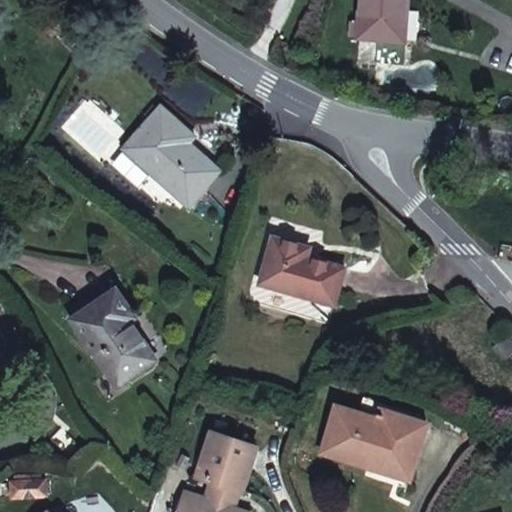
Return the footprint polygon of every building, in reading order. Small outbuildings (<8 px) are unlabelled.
[(405,42),(407,0),(361,0),(360,23),(353,22),(351,38),(405,42)] [(74,45),(85,26),(76,21),(70,31),(64,43),(72,47),(74,45)] [(180,135),(186,128),(162,106),(124,148),(188,207),(220,172),(190,144),(180,135)] [(190,144),(196,137),(186,128),(180,135),(190,144)] [(308,258),(311,249),(274,238),(260,285),(335,307),(345,269),(308,258)] [(130,322),(135,318),(116,290),(72,321),(118,387),(157,361),(130,322)] [(493,347),(505,362),(511,355),(511,342),(506,336),(493,347)] [(381,410),(377,420),(336,408),(322,454),(367,468),(369,461),(413,473),(427,424),(381,410)] [(241,493),(255,447),(213,433),(198,478),(213,483),(207,500),(185,493),(179,511),(242,511),(233,509),(226,507),(232,490),(238,492),(241,493)] [(410,480),(413,473),(369,461),(367,468),(410,480)] [(46,495),(45,482),(12,484),(13,496),(46,495)] [(226,507),(233,509),(238,492),(232,490),(226,507)]
